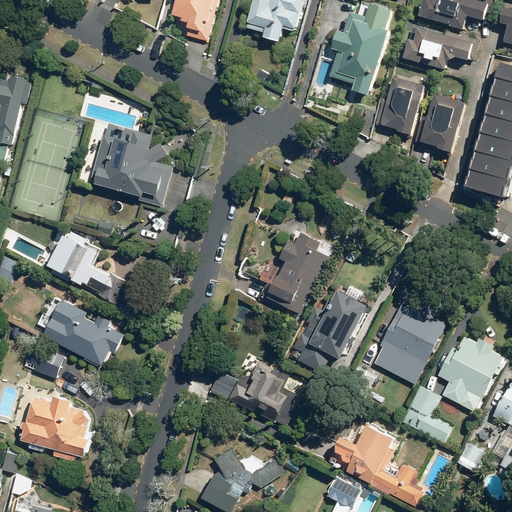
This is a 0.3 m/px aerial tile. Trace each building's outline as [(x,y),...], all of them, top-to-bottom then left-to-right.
[(181,0),(181,1),(179,0),(175,15),(185,18),(184,21),(192,24),(189,35),(209,41),(221,0),(181,0)] [(255,0),(248,27),(267,32),(265,37),(281,42),(286,26),(297,29),(304,0),(255,0)] [(425,0),(421,18),(466,29),(469,16),(489,22),(495,0),(425,0)] [(347,33),(340,31),(334,49),(340,51),(332,76),(356,84),(354,90),(371,95),(391,30),(389,29),(395,10),(373,4),(369,18),(353,13),(347,33)] [(510,25),(505,42),(511,43),(511,8),(505,7),(501,23),(510,25)] [(411,39),(406,58),(448,69),(450,62),(459,57),(477,62),(483,40),(448,31),(447,35),(420,27),(416,40),(411,39)] [(286,62),(276,60),(273,72),(283,74),(286,62)] [(511,67),(499,63),(463,185),(503,197),(511,167),(511,67)] [(0,161),(8,163),(12,144),(15,145),(30,80),(15,76),(14,81),(0,77),(0,161)] [(389,99),(384,98),(377,125),(414,135),(427,86),(396,77),(389,99)] [(430,116),(425,115),(417,142),(454,152),(467,103),(436,94),(430,116)] [(174,175),(148,169),(169,157),(161,144),(149,152),(152,137),(113,127),(97,190),(165,207),(174,175)] [(16,168),(6,166),(3,177),(12,180),(16,168)] [(115,225),(100,220),(96,231),(111,236),(115,225)] [(91,239),(72,228),(51,267),(118,303),(130,280),(114,271),(113,273),(96,264),(104,249),(90,241),(91,239)] [(304,231),(298,243),(291,240),(281,258),(288,261),(275,284),(271,282),(269,286),(267,285),(260,300),(279,310),(283,303),(303,313),(337,248),(304,231)] [(18,261),(3,253),(0,259),(0,278),(6,282),(18,261)] [(267,266),(248,258),(242,271),(261,279),(267,266)] [(334,301),(331,299),(325,310),(317,306),(309,321),(312,323),(306,334),(303,332),(295,347),(304,352),(300,360),(323,372),(333,353),(342,358),(370,305),(340,289),(334,301)] [(89,312),(64,299),(45,336),(103,366),(110,351),(115,354),(125,334),(109,326),(112,321),(99,314),(95,322),(86,317),(89,312)] [(408,307),(402,304),(382,344),(385,346),(376,363),(418,384),(448,324),(437,319),(440,313),(412,299),(408,307)] [(460,349),(454,346),(439,375),(451,381),(444,394),(476,411),(505,357),(493,351),(496,345),(481,338),(478,343),(466,337),(460,349)] [(64,356),(33,342),(23,365),(54,379),(64,356)] [(274,371),(261,364),(254,378),(247,374),(245,378),(225,367),(213,390),(287,427),(295,411),(291,409),(299,394),(285,387),(291,375),(276,367),(274,371)] [(378,375),(359,365),(347,389),(366,398),(378,375)] [(511,383),(495,416),(511,424),(511,444),(506,456),(511,458),(511,383)] [(443,396),(422,385),(404,422),(445,443),(454,425),(433,414),(443,396)] [(50,402),(32,397),(20,439),(53,448),(51,455),(73,461),(75,453),(84,456),(89,438),(83,436),(87,421),(89,419),(82,408),(80,409),(69,406),(71,399),(52,394),(50,402)] [(396,438),(369,424),(359,443),(343,435),(330,461),(415,506),(426,485),(383,462),(396,438)] [(489,453),(469,442),(459,462),(479,472),(489,453)] [(223,469),(216,474),(204,497),(233,511),(251,481),(262,488),(287,473),(278,459),(255,473),(247,469),(234,448),(217,459),(223,469)] [(18,453),(6,450),(1,469),(14,472),(18,453)] [(302,466),(291,458),(286,465),(297,473),(302,466)] [(13,493),(21,495),(31,491),(34,479),(17,475),(13,493)] [(363,489),(339,477),(329,495),(353,508),(363,489)]
